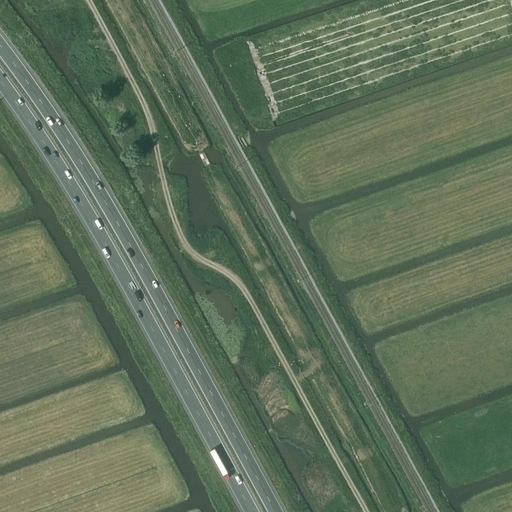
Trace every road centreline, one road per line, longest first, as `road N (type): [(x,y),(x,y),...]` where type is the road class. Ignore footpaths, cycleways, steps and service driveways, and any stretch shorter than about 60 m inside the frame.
road 1 (track): [(363,511),(231,276),(193,255),(178,233),(155,131),(87,0)]
road 2 (trunk): [(275,511),(63,134),(0,47)]
road 3 (trunk): [(0,84),(49,149),(252,511)]
